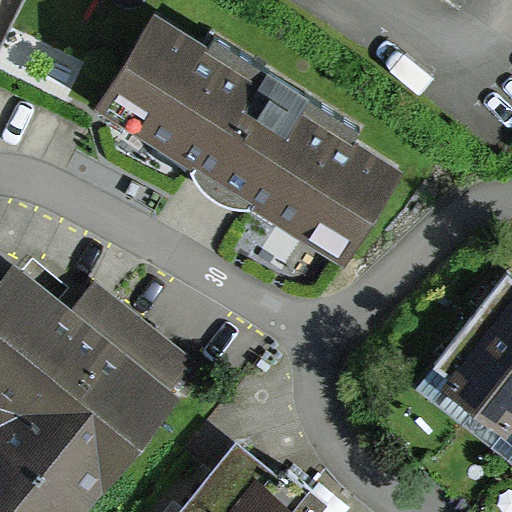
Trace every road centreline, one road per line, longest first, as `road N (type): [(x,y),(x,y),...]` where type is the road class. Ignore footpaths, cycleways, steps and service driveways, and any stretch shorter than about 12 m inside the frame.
road 1 (residential): [(308,321),(47,181),(0,172)]
road 2 (residential): [(511,197),(474,207),(359,307),(334,322),(308,321)]
road 3 (residential): [(430,511),(319,406),(308,321)]
